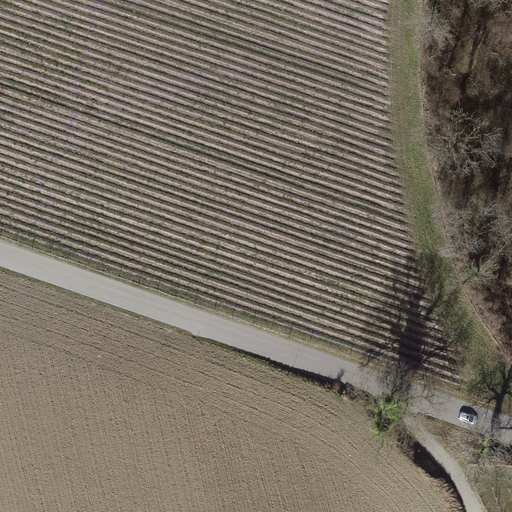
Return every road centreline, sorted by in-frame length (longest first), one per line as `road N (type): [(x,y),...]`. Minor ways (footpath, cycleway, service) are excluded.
road 1 (tertiary): [(0,256),(511,424)]
road 2 (track): [(475,511),(468,496),(332,365)]
